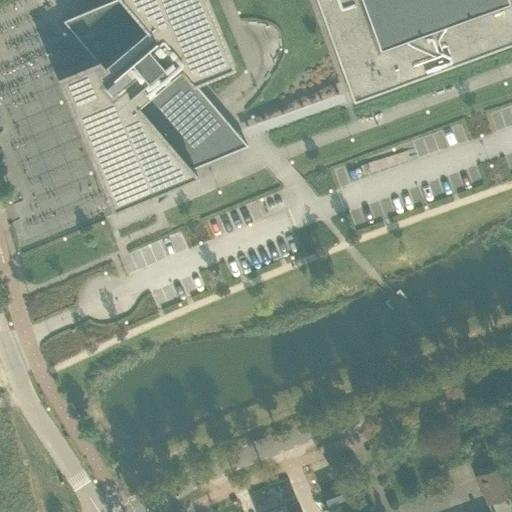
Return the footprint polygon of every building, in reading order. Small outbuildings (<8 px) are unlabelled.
[(193,83),(233,66),(205,0),(111,0),(96,6),(82,12),(117,52),(103,64),(97,58),(71,69),(56,75),(111,210),(154,192),(155,195),(156,197),(155,198),(156,199),(167,189),(166,187),(197,174),(191,168),(246,145),(241,138),(193,83)] [(511,0),(315,0),(352,98),(353,103),(511,44),(511,0)] [(487,504),(510,495),(499,467),(477,476),(487,504)] [(327,505),(346,498),(341,484),(321,491),(327,505)] [(300,511),(296,502),(269,511),(300,511)]
